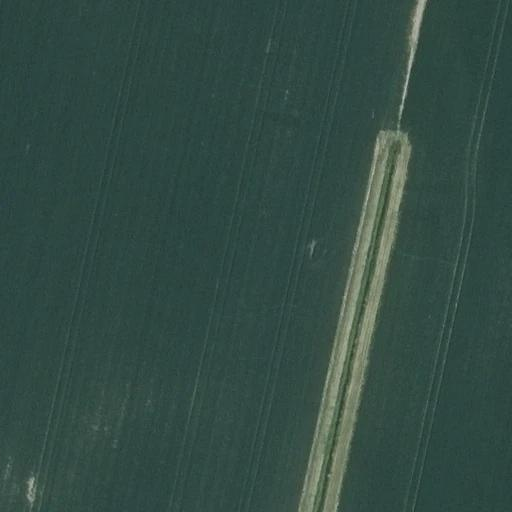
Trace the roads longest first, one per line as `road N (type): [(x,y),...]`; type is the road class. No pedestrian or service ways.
road 1 (track): [(308,511),(418,0)]
road 2 (track): [(331,511),(407,156)]
